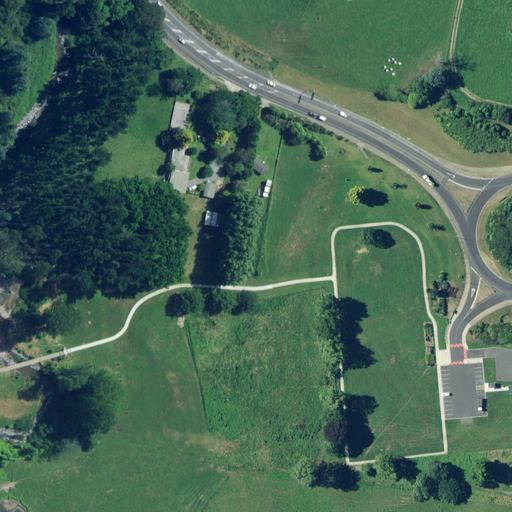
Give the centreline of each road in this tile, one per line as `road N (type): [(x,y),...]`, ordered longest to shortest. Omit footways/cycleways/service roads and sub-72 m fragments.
road 1 (trunk): [(469,236),(440,188),(406,160),(252,83)]
road 2 (trunk): [(252,83),(350,117),(459,179),(495,184)]
road 3 (trunk): [(252,83),(188,42),(144,0)]
